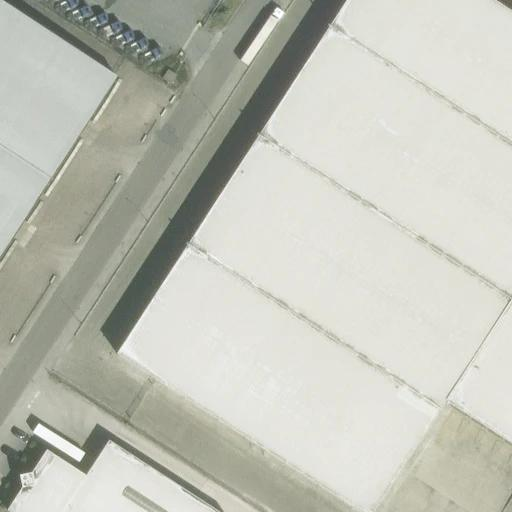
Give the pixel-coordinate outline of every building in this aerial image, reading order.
[(511,14),(490,0),(347,0),(117,355),(358,511),(373,511),(445,401),(511,444),(511,14)] [(0,257),(117,77),(0,1),(0,257)] [(168,70),(162,79),(171,84),(177,76),(168,70)] [(142,404),(132,421),(175,446),(184,430),(175,424),(176,423),(142,404)] [(30,474),(22,486),(22,488),(7,511),(8,511),(217,511),(109,442),(86,476),(47,451),(31,474),(30,474)]
